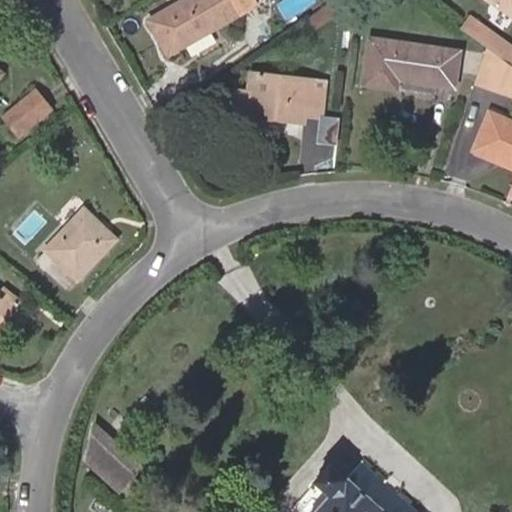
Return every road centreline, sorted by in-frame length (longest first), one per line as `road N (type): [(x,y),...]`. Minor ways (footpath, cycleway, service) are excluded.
road 1 (residential): [(511,238),(481,221),(386,199),(288,207),(198,238)]
road 2 (residential): [(53,0),(198,238)]
road 3 (residential): [(198,238),(136,289),(86,349),(52,419)]
